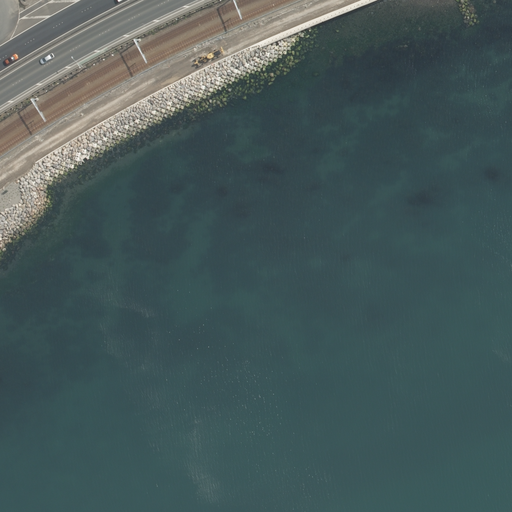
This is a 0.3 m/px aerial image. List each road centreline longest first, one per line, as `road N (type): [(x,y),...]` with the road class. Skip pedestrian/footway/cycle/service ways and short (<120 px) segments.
road 1 (trunk): [(173,0),(0,95)]
road 2 (trunk): [(0,57),(108,0)]
